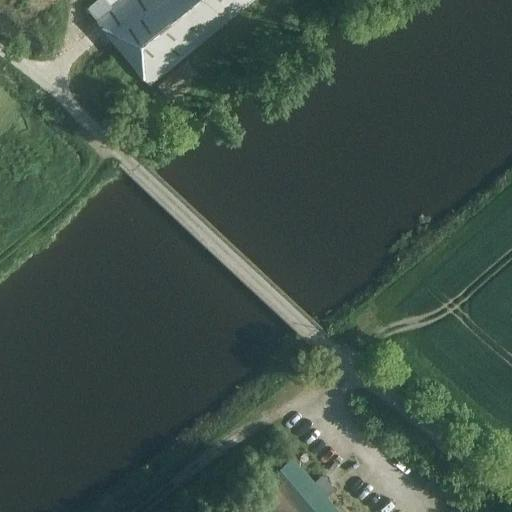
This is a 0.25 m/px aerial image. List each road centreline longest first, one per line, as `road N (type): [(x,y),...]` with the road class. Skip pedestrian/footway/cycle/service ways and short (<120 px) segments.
road 1 (residential): [(128,158),(320,337)]
road 2 (residential): [(511,493),(397,408),(320,337)]
